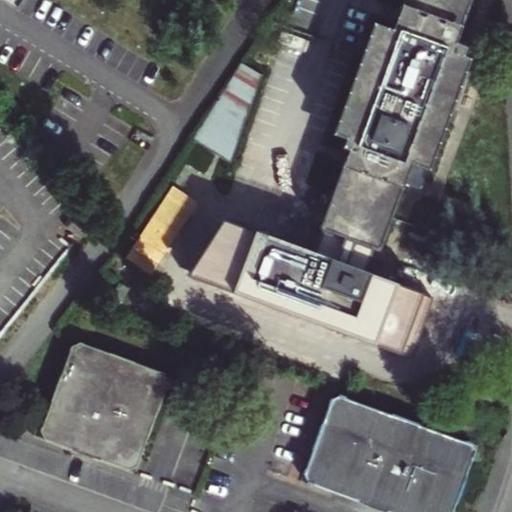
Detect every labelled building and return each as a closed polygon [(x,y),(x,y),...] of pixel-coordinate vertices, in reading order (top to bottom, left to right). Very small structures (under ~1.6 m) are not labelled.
[(321,229),(380,251),(405,185),(402,184),(404,178),(421,132),(436,138),(436,136),(442,139),(472,60),(466,58),(469,50),(454,44),(459,32),(462,34),(475,0),(407,0),(403,12),(407,13),(399,34),(379,26),(338,136),(347,140),(344,148),(355,152),(350,165),(346,163),(321,229)] [(195,149),(227,162),(261,80),(229,67),(195,149)] [(74,240),(66,234),(53,249),(62,256),(74,240)] [(166,380),(76,347),(44,434),(133,469),(166,380)] [(459,511),(483,448),(337,395),(304,483),(382,511),(459,511)]
